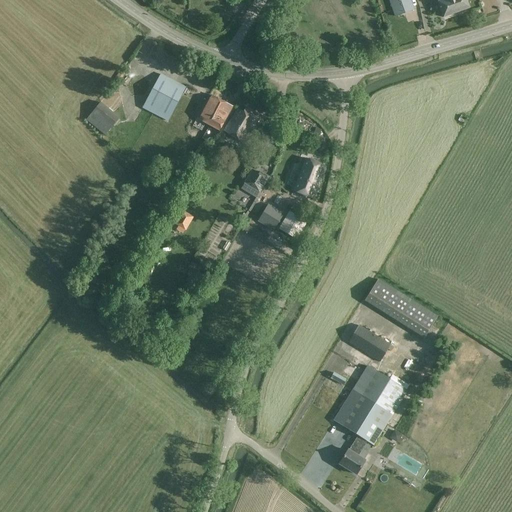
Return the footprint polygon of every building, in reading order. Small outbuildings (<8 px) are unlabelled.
[(413,10),(409,0),(388,0),(395,17),(413,10)] [(469,8),(465,0),(436,0),(443,18),(469,8)] [(184,87),(160,75),(143,110),(166,122),(184,87)] [(232,107),(209,95),(197,118),(220,130),(232,107)] [(119,118),(100,103),(86,120),(105,136),(119,118)] [(259,116),(246,107),(243,112),(237,109),(230,121),(230,120),(223,132),(243,144),(253,129),(251,128),(259,116)] [(264,135),(258,146),(267,152),(274,141),(264,135)] [(291,187),(290,190),(313,201),(326,167),(303,158),(300,166),(302,167),(293,188),(291,187)] [(248,178),(244,184),(259,193),(263,187),(269,177),(261,171),(259,174),(252,170),(248,178)] [(188,184),(180,196),(188,201),(190,198),(188,196),(190,193),(192,194),(196,189),(188,184)] [(283,214),(270,206),(260,223),(273,231),(283,214)] [(180,211),(170,227),(182,234),(184,231),(185,231),(193,217),(180,211)] [(437,316),(378,279),(364,301),(423,338),(437,316)] [(390,345),(358,326),(348,342),(380,362),(390,345)] [(367,367),(352,391),(360,395),(341,426),(357,436),(348,451),(347,451),(339,464),(356,475),(364,461),(357,457),(367,442),(373,445),(406,391),(367,367)] [(346,380),(334,373),(330,379),(343,386),(346,380)] [(333,421),(341,426),(360,395),(352,391),(333,421)] [(394,431),(392,438),(399,441),(402,434),(394,431)]
